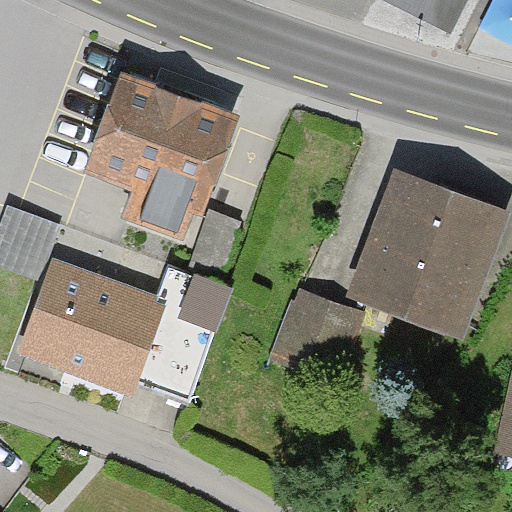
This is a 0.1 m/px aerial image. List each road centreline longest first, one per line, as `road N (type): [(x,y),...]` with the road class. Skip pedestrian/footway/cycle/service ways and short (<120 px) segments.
road 1 (secondary): [(149,0),(511,112)]
road 2 (residential): [(0,393),(145,447),(266,511)]
